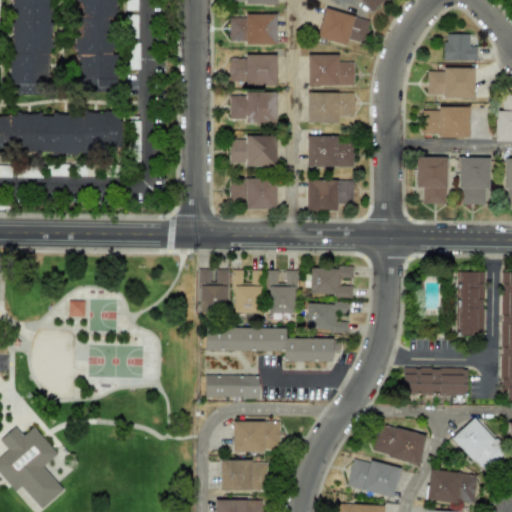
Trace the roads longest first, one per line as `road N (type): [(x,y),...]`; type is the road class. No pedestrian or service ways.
road 1 (residential): [(296,511),(313,455),(378,350),(387,301),(391,82),(409,32),(436,0)]
road 2 (tertiary): [(511,238),(0,232)]
road 3 (residential): [(196,233),(196,0)]
road 4 (residential): [(220,411),(343,410)]
road 5 (residential): [(390,144),(511,146)]
